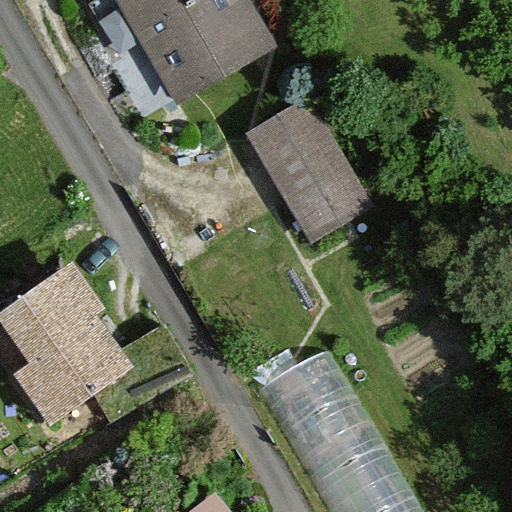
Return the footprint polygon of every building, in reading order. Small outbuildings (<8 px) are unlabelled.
[(231,0),(106,0),(103,2),(166,111),(263,56),(231,0)] [(290,111),(234,146),(301,251),(357,216),(290,111)] [(59,266),(0,302),(0,354),(8,367),(0,371),(0,387),(27,431),(125,371),(59,266)] [(430,511),(334,337),(265,374),(340,511),(430,511)] [(205,511),(196,499),(179,511),(205,511)]
